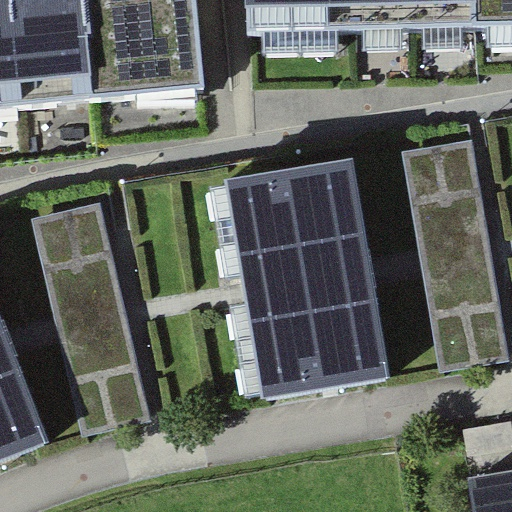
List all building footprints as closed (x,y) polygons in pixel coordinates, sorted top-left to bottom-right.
[(148,0),(0,0),(0,112),(161,90),(148,0)] [(511,0),(236,0),(238,35),(511,25),(511,0)] [(437,367),(500,361),(482,147),(420,152),(437,367)] [(354,172),(223,194),(261,413),(392,390),(354,172)] [(52,321),(107,323),(111,214),(56,212),(52,321)] [(0,324),(0,473),(50,454),(0,324)] [(501,511),(511,511),(511,484),(497,486),(501,511)]
